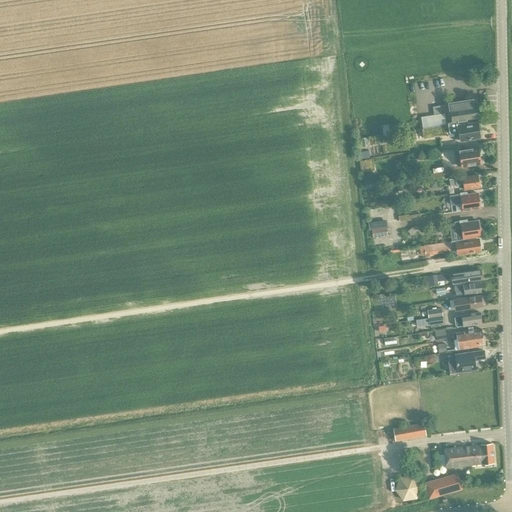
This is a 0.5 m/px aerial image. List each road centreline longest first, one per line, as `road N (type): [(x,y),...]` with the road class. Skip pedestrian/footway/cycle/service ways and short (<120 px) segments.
road 1 (track): [(0,331),(504,257)]
road 2 (unclassified): [(511,507),(501,0)]
